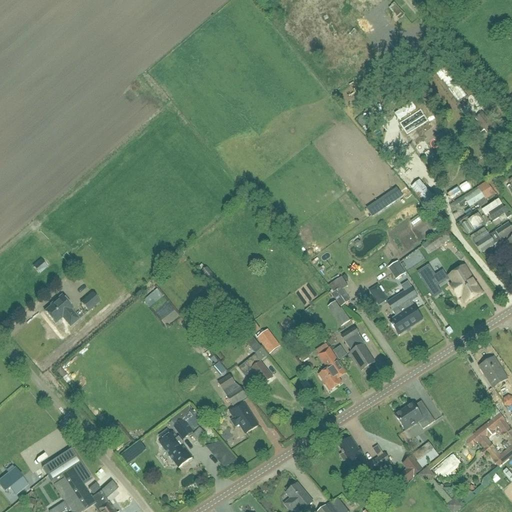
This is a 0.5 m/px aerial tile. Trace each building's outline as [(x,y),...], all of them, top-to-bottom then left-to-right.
[(438,73),(443,80),(448,77),(443,69),(438,73)] [(421,110),(399,123),(406,136),(429,122),(421,110)] [(490,131),(494,127),(482,113),(475,120),(477,123),(473,126),(481,134),(484,131),(486,134),(490,131)] [(437,202),(419,181),(410,188),(429,210),(437,202)] [(484,199),(485,200),(495,194),(486,184),(478,189),(479,191),(465,200),(470,208),(484,199)] [(401,191),(370,209),(374,216),(405,199),(401,191)] [(486,215),(504,206),(500,199),(483,208),(486,215)] [(454,208),(456,214),(468,210),(466,205),(454,208)] [(507,218),(505,211),(492,215),(495,222),(507,218)] [(511,230),(508,224),(495,232),(501,241),(505,238),(507,242),(506,243),(511,253),(511,230)] [(480,237),(489,232),(486,228),(478,232),(480,237)] [(429,256),(451,241),(444,232),(422,247),(429,256)] [(480,255),(495,246),(489,236),(475,245),(480,255)] [(449,250),(438,257),(437,255),(433,258),(439,268),(444,265),(447,270),(457,263),(449,250)] [(406,275),(400,266),(397,263),(388,269),(396,281),(406,275)] [(431,277),(435,275),(428,265),(416,272),(428,291),(436,286),(431,277)] [(466,303),(479,294),(467,275),(466,276),(462,270),(451,276),(455,283),(454,284),(466,303)] [(343,307),(350,302),(336,282),(329,287),(343,307)] [(422,321),(414,307),(411,302),(417,299),(408,283),(401,287),(405,292),(396,298),(405,312),(408,310),(417,324),(422,321)] [(100,303),(92,294),(80,304),(88,313),(100,303)] [(70,328),(79,320),(72,311),(73,310),(62,296),(51,306),(52,307),(45,312),(55,325),(63,319),(70,328)] [(388,303),(393,312),(396,317),(390,321),(398,336),(417,324),(408,310),(405,312),(396,298),(388,303)] [(303,328),(307,335),(316,330),(311,323),(303,328)] [(346,344),(352,353),(350,354),(361,372),(363,371),(365,372),(370,369),(370,366),(374,363),(363,346),(364,345),(358,336),(359,335),(354,329),(341,338),(345,344),(346,344)] [(257,339),(270,356),(281,347),(268,331),(257,339)] [(255,353),(260,349),(250,335),(244,340),(255,353)] [(329,392),(342,384),(339,379),(346,375),(339,363),(329,348),(317,356),(327,370),(319,375),(329,392)] [(263,386),(272,378),(255,356),(239,369),(249,381),(255,376),(263,386)] [(493,389),(507,380),(494,359),(480,368),(493,389)] [(247,399),(240,388),(235,384),(229,376),(217,384),(226,397),(234,409),(247,399)] [(215,413),(222,409),(219,404),(212,408),(215,413)] [(238,407),(229,413),(234,420),(231,422),(235,428),(239,426),(245,435),(258,427),(247,410),(243,404),(238,407)] [(413,406),(395,417),(405,432),(418,423),(423,431),(435,423),(427,411),(420,416),(413,406)] [(194,432),(188,423),(196,418),(193,414),(189,408),(171,422),(175,426),(174,428),(183,440),(194,432)] [(492,423),(473,438),(498,469),(511,457),(511,433),(497,411),(488,418),(492,423)] [(178,469),(192,459),(173,433),(159,443),(178,469)] [(367,464),(351,440),(339,447),(343,453),(342,454),(343,456),(341,457),(344,463),(347,461),(354,472),(361,468),(363,471),(367,473),(371,470),(374,475),(390,463),(385,455),(368,466),(367,464)] [(142,442),(121,458),(127,465),(148,450),(142,442)] [(418,451),(422,455),(430,449),(426,444),(418,451)] [(108,503),(104,497),(108,494),(104,490),(101,492),(91,498),(83,486),(92,480),(72,449),(42,468),(51,482),(53,486),(62,500),(66,506),(69,511),(84,511),(92,507),(93,506),(96,511),(108,503)] [(443,479),(459,463),(451,455),(435,471),(443,479)] [(408,471),(402,476),(408,483),(422,472),(411,458),(403,465),(408,471)] [(0,480),(0,486),(4,491),(10,487),(16,495),(27,486),(21,478),(14,469),(0,480)] [(496,481),(501,478),(496,469),(490,472),(496,481)] [(433,475),(427,480),(435,488),(440,482),(433,475)] [(111,483),(106,487),(113,493),(117,489),(111,483)] [(93,494),(99,489),(95,484),(89,489),(93,494)] [(293,511),(297,509),(299,511),(302,511),(313,504),(297,485),(294,488),(293,487),(291,486),(286,490),(286,492),(287,493),(286,494),(292,501),(286,505),(291,511),(293,511)] [(114,511),(109,503),(108,503),(96,511),(95,511),(114,511)]
